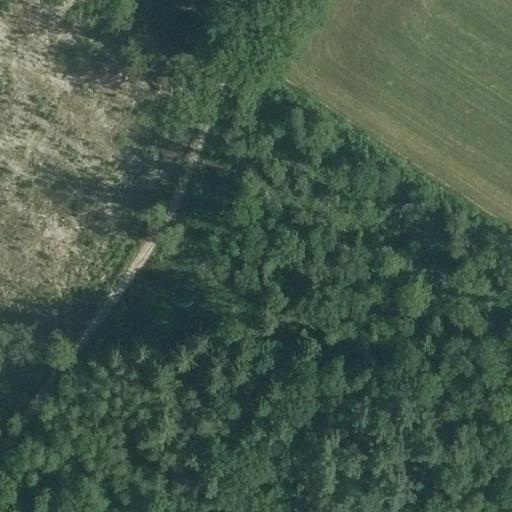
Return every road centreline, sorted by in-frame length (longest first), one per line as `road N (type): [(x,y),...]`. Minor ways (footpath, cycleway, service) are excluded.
road 1 (track): [(0,452),(147,226),(260,0)]
road 2 (track): [(29,408),(155,511)]
